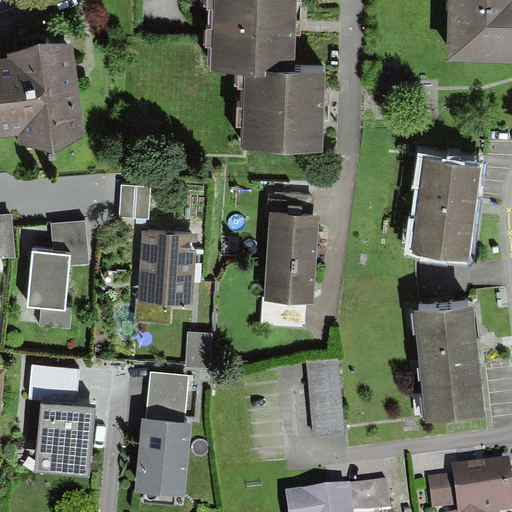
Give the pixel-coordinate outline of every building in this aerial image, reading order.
[(212,0),(211,68),(242,69),(293,70),(294,0),(212,0)] [(511,0),(454,0),(453,48),(511,49),(511,0)] [(0,135),(17,134),(19,145),(51,154),(86,136),(72,42),(7,53),(7,59),(0,60),(0,135)] [(318,71),(293,70),(242,69),(240,154),(317,155),(318,71)] [(420,149),(409,241),(465,248),(477,156),(420,149)] [(151,187),(122,186),(121,219),(150,219),(151,187)] [(268,204),(265,247),(311,250),(314,207),(268,204)] [(0,215),(0,258),(15,258),(11,215),(0,215)] [(50,224),(53,252),(69,253),(68,266),(89,265),(85,222),(50,224)] [(141,231),(135,321),(172,324),(174,305),(193,306),(197,235),(141,231)] [(308,293),(311,250),(265,247),(262,290),(308,293)] [(32,250),(27,307),(42,308),(40,326),(70,328),(71,308),(65,308),(68,266),(69,253),(53,252),(32,250)] [(420,413),(478,408),(468,294),(410,299),(420,413)] [(215,334),(187,331),(184,367),(212,369),(215,334)] [(305,358),(311,433),(340,430),(334,355),(305,358)] [(29,401),(42,402),(78,406),(82,370),(32,365),(29,401)] [(147,419),(185,422),(190,376),(151,372),(147,419)] [(90,475),(96,407),(78,406),(42,402),(36,471),(90,475)] [(147,419),(143,418),(135,492),(185,497),(193,423),(185,422),(147,419)] [(430,506),(455,503),(456,511),(448,511),(495,511),(495,509),(511,507),(506,460),(454,466),(455,473),(427,476),(430,506)] [(384,511),(382,482),(345,485),(347,511),(384,511)] [(347,511),(345,485),(284,491),(285,511),(347,511)]
